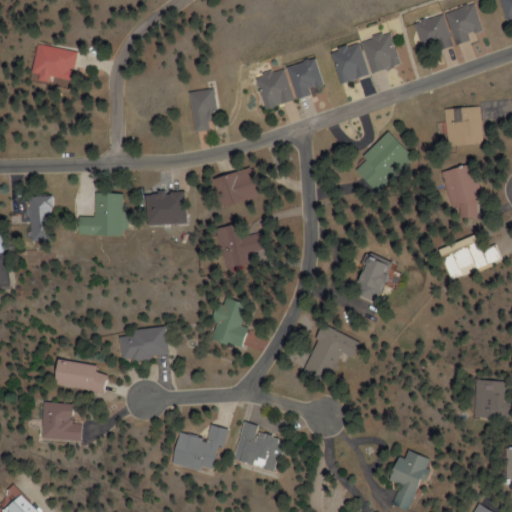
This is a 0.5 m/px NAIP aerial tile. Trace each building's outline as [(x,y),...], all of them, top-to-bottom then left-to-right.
[(511,0),(501,0),(508,22),(511,20),(511,0)] [(485,29),(476,3),(447,14),(459,45),(473,40),(471,34),(485,29)] [(417,22),(424,51),(453,44),(446,15),(417,22)] [(403,64),(392,31),(363,41),(374,73),(403,64)] [(331,53),(343,84),(371,74),(359,42),(331,53)] [(35,44),(30,76),(70,83),(76,52),(35,44)] [(318,57),(288,66),(297,97),(327,88),(318,57)] [(295,101),(286,69),(258,77),(267,109),(295,101)] [(213,129),(212,120),(222,118),(216,88),(191,92),(199,131),(213,129)] [(486,144),(484,106),(448,108),(451,146),(486,144)] [(354,168),(364,178),(352,188),(368,204),(416,158),(391,133),(354,168)] [(445,171),(457,217),(490,209),(478,162),(445,171)] [(217,178),(225,206),(262,196),(253,168),(217,178)] [(84,216),(84,234),(128,234),(128,193),(100,193),(100,216),(84,216)] [(59,195),(35,195),(35,239),(59,239),(59,195)] [(256,264),(254,254),(270,251),(266,231),(248,235),(246,224),(215,230),(223,270),(256,264)] [(498,242),(485,247),(480,234),(451,246),(463,276),(505,258),(498,242)] [(354,289),(379,301),(397,265),(373,253),(354,289)] [(252,327),(247,325),(253,301),(225,294),(214,339),(247,347),(252,327)] [(364,341),(327,323),(316,346),(329,352),(325,360),(349,371),(364,341)] [(134,329),(135,336),(123,337),(125,360),(171,356),(169,326),(134,329)] [(110,374),(99,372),(100,366),(59,358),(54,382),(106,393),(110,374)] [(475,416),(498,418),(499,393),(510,394),(511,382),(477,380),(475,416)] [(46,440),(86,440),(86,423),(75,423),(75,403),(46,403),(46,440)] [(240,461),(283,470),(289,438),(263,432),(265,425),(248,421),(240,461)] [(178,462),(222,472),(232,429),(215,425),(212,439),(185,433),(178,462)] [(406,485),(398,503),(414,510),(435,459),(412,450),(408,459),(402,456),(393,479),(406,485)] [(39,511),(20,493),(0,511),(39,511)]
